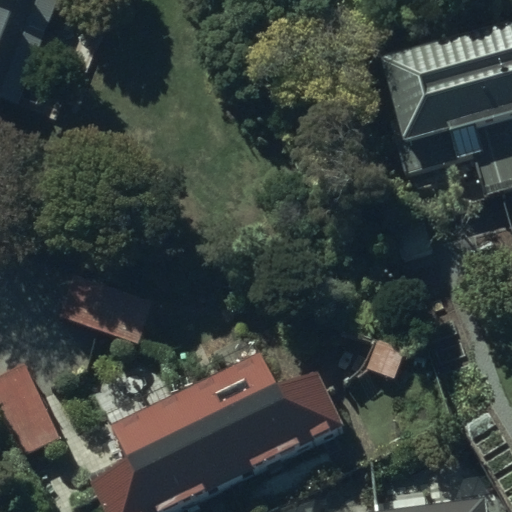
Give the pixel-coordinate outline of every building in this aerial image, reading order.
[(0,0),(0,106),(21,51),(38,57),(59,0),(0,0)] [(511,32),(383,68),(405,152),(400,154),(407,180),(473,163),(483,201),(511,193),(511,32)] [(511,195),(503,198),(511,231),(511,195)] [(74,277),(59,322),(138,350),(154,305),(74,277)] [(262,363),(113,435),(130,470),(89,490),(100,511),(186,511),(345,435),(319,382),(281,401),(262,363)] [(60,442),(26,369),(0,380),(0,416),(21,461),(60,442)]
